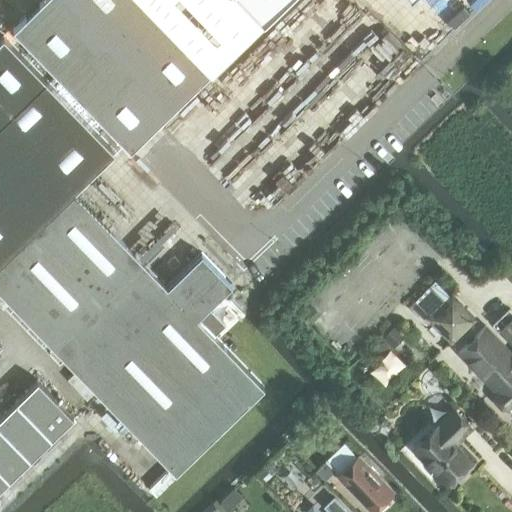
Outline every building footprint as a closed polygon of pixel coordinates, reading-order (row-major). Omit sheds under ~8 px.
[(40,0),(13,27),(130,148),(211,68),(145,0),(40,0)] [(145,0),(211,68),(280,0),(145,0)] [(0,260),(74,189),(115,150),(60,93),(4,34),(0,38),(0,260)] [(74,189),(0,260),(0,288),(98,390),(175,470),(264,384),(214,333),(225,323),(208,305),(224,290),(224,274),(201,250),(167,284),(74,189)] [(471,244),(462,252),(476,267),(485,258),(471,244)] [(435,279),(409,305),(424,320),(427,317),(451,342),(452,341),(475,317),(451,293),(450,294),(435,279)] [(483,325),(458,349),(496,389),(495,398),(502,406),(511,406),(511,309),(508,306),(491,322),(511,344),(511,351),(511,353),(483,325)] [(405,335),(395,325),(384,337),(394,346),(405,335)] [(16,399),(51,435),(73,414),(37,378),(16,399)] [(0,425),(30,456),(51,435),(16,399),(0,413),(0,425)] [(446,480),(469,458),(453,441),(470,425),(454,407),(413,446),(434,468),(433,471),(439,477),(442,476),(446,480)] [(0,467),(9,476),(30,456),(0,425),(0,467)] [(371,510),(394,488),(358,451),(336,473),(371,510)] [(326,478),(335,469),(326,459),(316,468),(326,478)] [(0,484),(9,476),(0,467),(0,484)] [(348,511),(333,496),(323,505),(330,511),(348,511)]
